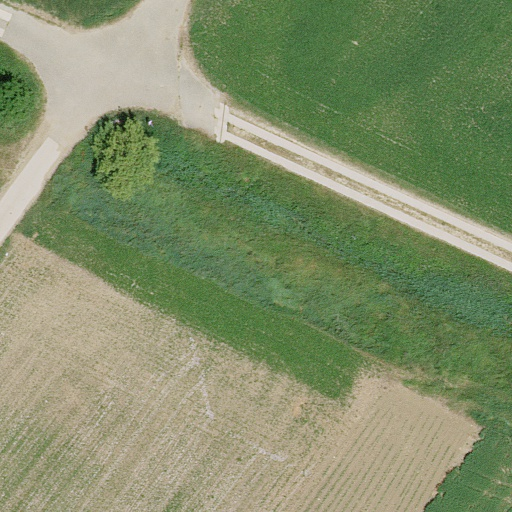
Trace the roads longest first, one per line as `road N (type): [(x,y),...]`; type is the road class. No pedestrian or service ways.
road 1 (track): [(0,18),(511,254)]
road 2 (track): [(172,0),(0,218)]
